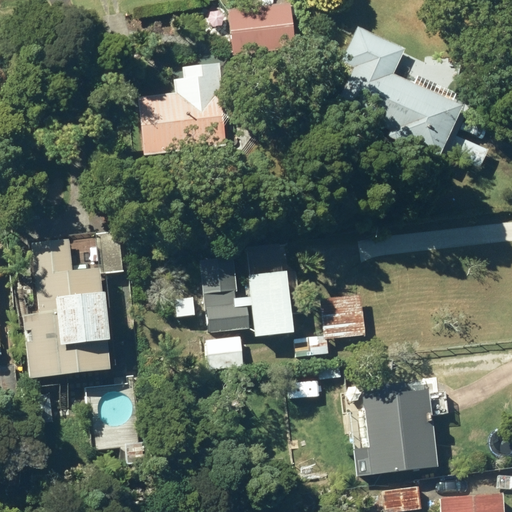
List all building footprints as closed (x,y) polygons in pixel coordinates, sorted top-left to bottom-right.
[(225,11),(230,57),(293,50),(288,5),(225,11)] [(385,141),(434,164),(460,111),(390,78),(401,53),(353,28),(337,64),(351,72),(333,109),(388,136),(385,141)] [(132,101),(140,159),(217,150),(210,91),(132,101)] [(447,156),(477,171),(486,153),(456,138),(447,156)] [(116,237),(94,237),(96,276),(117,276),(116,237)] [(22,348),(25,384),(104,376),(94,276),(66,279),(62,248),(26,251),(32,320),(19,322),(21,337),(25,336),(26,348),(22,348)] [(235,302),(231,261),(198,264),(202,314),(204,314),(206,337),(249,332),(250,342),(288,338),(282,276),(244,280),(246,301),(235,302)] [(293,342),(294,360),(326,357),(325,342),(362,339),(359,299),(318,302),(320,339),(293,342)] [(172,303),(174,321),(191,319),(189,302),(172,303)] [(205,343),(208,372),(240,368),(238,340),(205,343)] [(0,369),(0,407),(16,406),(13,368),(0,369)] [(336,373),(337,388),(354,387),(352,372),(336,373)] [(359,390),(369,479),(433,474),(427,418),(445,416),(443,395),(425,396),(425,393),(404,395),(403,387),(359,390)] [(28,403),(30,428),(49,426),(48,401),(28,403)] [(240,422),(243,450),(265,446),(262,419),(240,422)] [(317,448),(320,464),(335,462),(332,445),(317,448)] [(286,453),(290,479),(315,475),(311,449),(286,453)] [(381,492),(382,511),(418,511),(420,511),(418,489),(381,492)] [(381,511),(381,497),(365,497),(364,511),(381,511)] [(500,511),(500,497),(436,501),(436,511),(500,511)]
